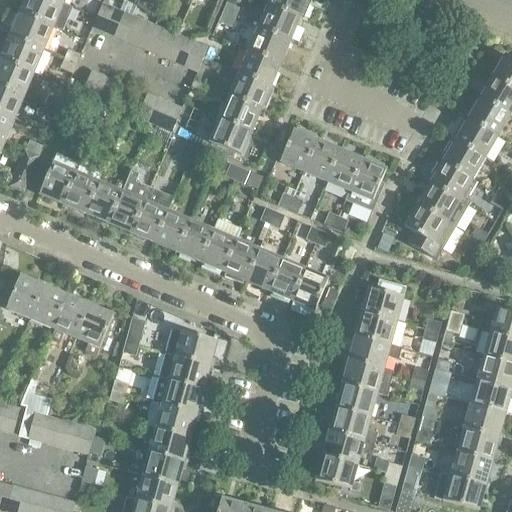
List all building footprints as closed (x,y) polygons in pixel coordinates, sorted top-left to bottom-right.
[(53,0),(25,0),(20,14),(54,27),(54,28),(63,31),(73,8),(64,4),(53,0)] [(270,0),(268,7),(300,20),(301,17),(305,18),(309,7),(306,5),(308,0),(270,0)] [(226,4),(222,14),(235,19),(240,9),(226,4)] [(94,28),(106,33),(115,10),(103,5),(94,28)] [(268,7),(259,29),(291,42),(300,20),(268,7)] [(106,33),(117,38),(126,14),(115,10),(106,33)] [(54,27),(20,14),(10,37),(44,51),(54,28),(54,27)] [(117,38),(128,42),(138,19),(126,14),(117,38)] [(222,14),(218,23),(231,29),(235,19),(222,14)] [(128,42),(139,47),(138,49),(145,52),(156,26),(149,23),(149,24),(138,19),(128,42)] [(152,53),(163,58),(173,34),(162,30),(162,28),(156,26),(145,52),(151,55),(152,53)] [(281,65),(291,42),(259,29),(249,52),(281,65)] [(163,58),(175,62),(184,39),(173,34),(163,58)] [(1,60),(35,74),(44,51),(10,37),(1,60)] [(175,62),(186,67),(196,44),(184,39),(175,62)] [(186,67),(198,72),(208,49),(196,44),(186,67)] [(68,50),(64,59),(77,65),(81,56),(68,50)] [(271,88),(281,65),(249,52),(240,75),(271,88)] [(492,78),(511,89),(511,60),(505,56),(492,78)] [(73,76),(77,66),(77,65),(64,59),(59,70),(73,76)] [(35,74),(1,60),(0,61),(0,86),(25,97),(35,74)] [(92,72),(83,96),(94,101),(104,77),(92,72)] [(240,75),(230,97),(262,111),(263,108),(266,110),(271,98),(268,96),(271,88),(240,75)] [(116,82),(104,77),(94,101),(106,106),(116,82)] [(511,113),(511,89),(492,78),(480,99),(510,116),(511,113)] [(207,87),(193,82),(189,92),(202,98),(207,87)] [(25,97),(0,86),(0,113),(15,120),(25,97)] [(130,109),(137,94),(120,87),(114,103),(130,109)] [(138,119),(149,124),(159,100),(148,95),(138,119)] [(58,111),(62,101),(48,96),(44,105),(58,111)] [(220,120),(252,134),(262,111),(230,97),(221,120),(220,120)] [(510,116),(480,99),(467,121),(497,138),(510,116)] [(159,100),(149,124),(161,129),(170,105),(159,100)] [(54,121),(58,111),(44,105),(40,115),(54,121)] [(161,129),(166,131),(172,134),(181,109),(170,105),(161,129)] [(0,139),(6,142),(15,120),(0,113),(0,139)] [(211,143),(214,145),(212,151),(228,159),(231,152),(242,157),(252,134),(220,120),(221,120),(209,115),(205,125),(216,130),(211,143)] [(467,121),(455,142),(485,160),(497,138),(467,121)] [(280,163),(305,174),(318,142),(294,131),(280,163)] [(25,151),(39,156),(43,147),(29,141),(25,151)] [(341,151),(318,142),(305,174),(327,183),(341,151)] [(455,142),(442,164),(472,182),(473,181),(485,160),(455,142)] [(178,158),(189,163),(195,149),(184,145),(178,158)] [(198,167),(204,153),(195,149),(189,163),(198,167)] [(39,156),(25,151),(24,150),(8,188),(24,195),(40,157),(39,156)] [(364,161),(341,151),(327,183),(350,193),(364,161)] [(58,155),(41,196),(64,206),(77,174),(78,175),(82,166),(58,155)] [(350,193),(346,202),(373,214),(385,185),(381,183),(387,170),(385,170),(387,167),(373,161),(372,164),(364,161),(350,193)] [(223,179),(234,184),(240,169),(230,164),(223,179)] [(469,208),(471,205),(469,197),(477,183),(473,181),(472,182),(442,164),(430,185),(469,208)] [(247,190),(254,175),(240,169),(234,184),(247,190)] [(95,172),(92,180),(78,175),(77,174),(64,206),(87,215),(100,184),(104,175),(95,172)] [(109,225),(132,234),(151,190),(136,183),(139,175),(132,172),(126,185),(109,225)] [(114,190),(100,184),(87,215),(109,225),(126,185),(118,181),(114,190)] [(457,229),(469,208),(430,185),(418,207),(457,229)] [(495,195),(508,203),(511,195),(511,192),(501,185),(495,195)] [(285,188),(277,208),(288,212),(294,199),(293,198),(295,192),(285,188)] [(174,199),(151,190),(132,234),(155,244),(169,213),(174,199)] [(508,203),(495,195),(489,204),(502,212),(508,203)] [(288,212),(297,216),(303,202),(294,199),(288,212)] [(438,261),(457,229),(418,207),(405,228),(416,234),(410,244),(438,261)] [(260,222),(270,226),(276,213),(265,208),(260,222)] [(155,244),(179,254),(192,222),(169,213),(155,244)] [(279,230),(285,216),(276,213),(270,226),(279,230)] [(329,213),(323,227),(334,231),(340,218),(329,213)] [(349,222),(340,218),(334,231),(343,235),(349,222)] [(202,264),(225,274),(238,242),(237,241),(242,230),(218,220),(214,232),(215,232),(202,264)] [(214,232),(192,222),(179,254),(202,264),(215,232),(214,232)] [(305,241),(316,245),(321,232),(311,227),(305,241)] [(476,229),(471,237),(483,244),(488,236),(476,229)] [(325,249),(331,236),(321,232),(316,245),(325,249)] [(465,247),(477,254),(483,244),(471,237),(465,247)] [(225,274),(226,274),(225,277),(236,282),(237,279),(247,283),(260,251),(238,242),(225,274)] [(341,255),(344,257),(343,259),(351,261),(356,251),(344,246),(341,255)] [(247,283),(270,292),(283,261),(260,251),(247,283)] [(270,292),(292,302),(305,270),(283,261),(270,292)] [(329,280),(305,270),(292,302),(316,312),(329,280)] [(32,320),(46,288),(21,278),(8,310),(32,320)] [(398,323),(405,298),(407,288),(378,280),(376,290),(369,288),(362,313),(398,323)] [(32,320),(55,330),(68,297),(46,288),(32,320)] [(65,334),(77,339),(91,306),(68,297),(55,330),(50,341),(60,345),(65,334)] [(77,339),(88,344),(84,353),(97,358),(114,316),(91,306),(77,339)] [(491,334),(511,339),(511,312),(498,309),(491,334)] [(450,312),(447,322),(462,326),(465,316),(450,312)] [(362,313),(356,338),(391,347),(398,323),(362,313)] [(132,318),(125,343),(139,347),(146,322),(132,318)] [(427,320),(424,330),(439,334),(441,324),(427,320)] [(447,322),(445,333),(459,336),(462,326),(447,322)] [(421,341),(436,344),(439,334),(424,330),(421,341)] [(183,333),(176,357),(211,367),(218,342),(183,333)] [(511,339),(491,334),(484,358),(511,365),(511,339)] [(356,338),(349,361),(385,371),(385,370),(388,358),(399,361),(402,350),(391,347),(356,338)] [(125,343),(122,353),(136,357),(139,347),(125,343)] [(170,381),(205,391),(211,367),(176,357),(176,358),(166,355),(160,378),(170,381)] [(511,365),(484,358),(478,381),(511,390),(511,365)] [(451,363),(437,360),(434,370),(448,374),(451,363)] [(349,361),(343,385),(378,394),(378,395),(388,398),(394,373),(385,370),(385,371),(349,361)] [(414,368),(412,378),(425,382),(428,372),(414,368)] [(446,384),(448,374),(434,370),(432,380),(446,384)] [(205,391),(170,381),(160,378),(153,402),(163,405),(163,406),(198,415),(205,391)] [(409,389),(422,392),(425,382),(412,378),(409,389)] [(115,381),(112,392),(126,395),(129,384),(115,381)] [(511,390),(478,381),(471,406),(506,415),(511,393),(511,390)] [(343,385),(336,408),(372,418),(378,395),(378,394),(343,385)] [(29,409),(33,393),(27,391),(23,397),(21,406),(29,409)] [(112,392),(109,401),(123,405),(126,395),(112,392)] [(192,439),(198,415),(163,406),(163,405),(153,402),(146,426),(157,429),(192,439)] [(0,430),(3,431),(10,406),(0,403),(0,430)] [(10,406),(3,431),(15,435),(22,410),(10,406)] [(471,406),(465,429),(500,439),(506,415),(471,406)] [(424,407),(421,418),(436,421),(438,411),(424,407)] [(336,408),(330,433),(375,445),(378,434),(368,431),(372,418),(336,408)] [(19,436),(30,439),(42,442),(49,418),(25,412),(19,436)] [(401,416),(398,425),(412,429),(415,420),(401,416)] [(61,422),(49,418),(42,442),(54,446),(61,422)] [(421,418),(415,442),(430,446),(436,421),(421,418)] [(54,446),(66,449),(73,425),(61,422),(54,446)] [(66,449),(78,452),(85,428),(73,425),(66,449)] [(396,436),(409,440),(412,429),(398,425),(396,436)] [(78,452),(89,455),(96,431),(85,428),(78,452)] [(157,429),(150,453),(185,463),(192,439),(157,429)] [(465,429),(458,453),(493,463),(500,439),(465,429)] [(358,466),(362,454),(372,456),(375,445),(330,433),(323,457),(358,466)] [(150,453),(144,477),(179,486),(185,463),(150,453)] [(458,453),(452,477),(487,486),(493,463),(458,453)] [(411,455),(408,465),(423,469),(425,459),(411,455)] [(354,483),(358,466),(323,457),(316,481),(359,493),(361,485),(354,483)] [(388,464),(385,474),(399,478),(402,467),(388,464)] [(408,465),(397,506),(412,510),(423,469),(408,465)] [(99,471),(86,467),(81,483),(94,487),(99,471)] [(383,484),(396,488),(399,478),(385,474),(383,484)] [(179,486),(144,477),(137,501),(172,511),(179,486)] [(487,486),(452,477),(445,502),(480,511),(487,486)] [(20,511),(27,490),(14,487),(7,511),(20,511)] [(38,492),(38,494),(27,490),(20,511),(48,511),(52,498),(52,496),(38,492)] [(48,511),(61,511),(64,501),(52,498),(48,511)] [(171,511),(172,511),(137,501),(127,498),(123,511),(171,511)] [(218,511),(245,511),(247,505),(223,498),(218,511)] [(73,511),(76,504),(64,501),(61,511),(73,511)]
